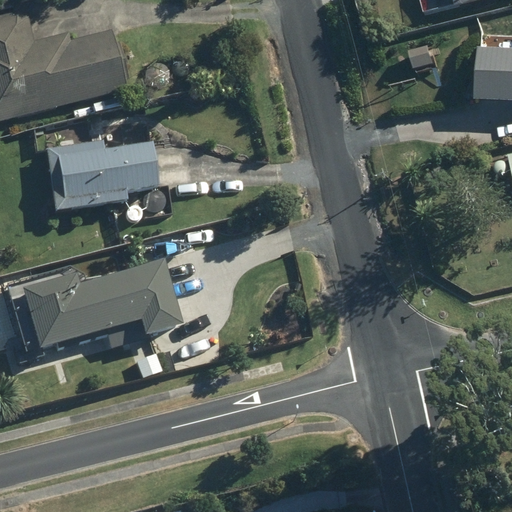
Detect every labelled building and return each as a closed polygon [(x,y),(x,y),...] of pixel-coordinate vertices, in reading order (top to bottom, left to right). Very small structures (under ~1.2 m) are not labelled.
[(511,0),(455,0),(460,19),(511,5),(511,0)] [(0,128),(128,97),(113,38),(70,49),(69,41),(34,50),(28,27),(17,20),(0,24),(0,128)] [(511,56),(483,55),(481,112),(511,112),(511,56)] [(88,131),(69,134),(72,152),(90,150),(88,131)] [(47,159),(55,222),(127,213),(126,204),(158,200),(152,155),(104,161),(103,152),(47,159)] [(182,340),(164,274),(80,297),(77,285),(22,300),(39,363),(141,335),(146,350),(182,340)] [(154,363),(137,371),(143,385),(161,377),(154,363)]
